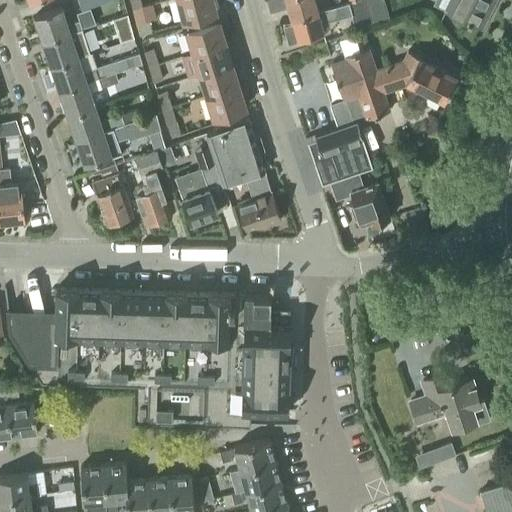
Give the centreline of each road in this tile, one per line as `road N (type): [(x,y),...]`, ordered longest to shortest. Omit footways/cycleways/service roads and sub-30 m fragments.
road 1 (residential): [(320,262),(256,0)]
road 2 (residential): [(86,260),(0,7)]
road 3 (residential): [(345,511),(313,414),(320,262)]
road 4 (residential): [(86,260),(320,262)]
road 5 (residential): [(486,225),(411,260),(320,262)]
